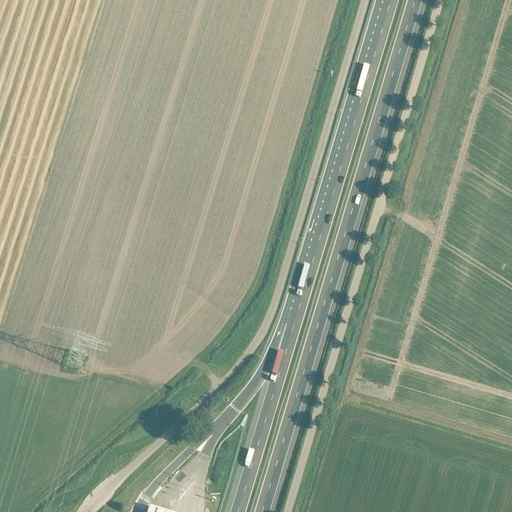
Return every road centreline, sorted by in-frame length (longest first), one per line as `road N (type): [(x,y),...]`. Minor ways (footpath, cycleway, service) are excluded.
road 1 (unclassified): [(83,511),(173,431),(264,329),(365,0)]
road 2 (motorway): [(261,511),(414,0)]
road 3 (unclassified): [(288,511),(440,0)]
road 4 (motorway): [(390,0),(293,325)]
road 5 (motorway): [(293,325),(237,511)]
